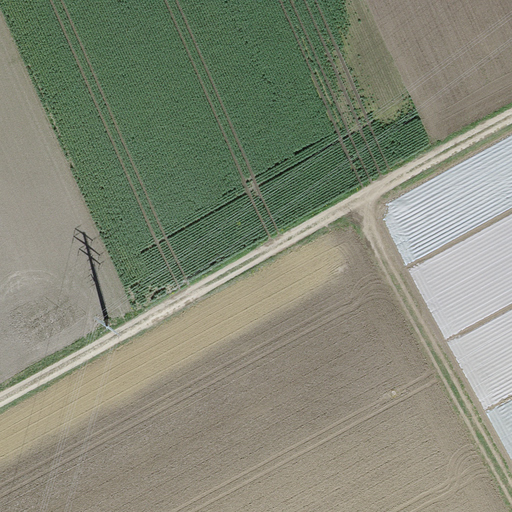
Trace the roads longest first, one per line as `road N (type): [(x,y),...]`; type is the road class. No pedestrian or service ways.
road 1 (track): [(0,401),(511,119)]
road 2 (track): [(511,495),(360,203)]
